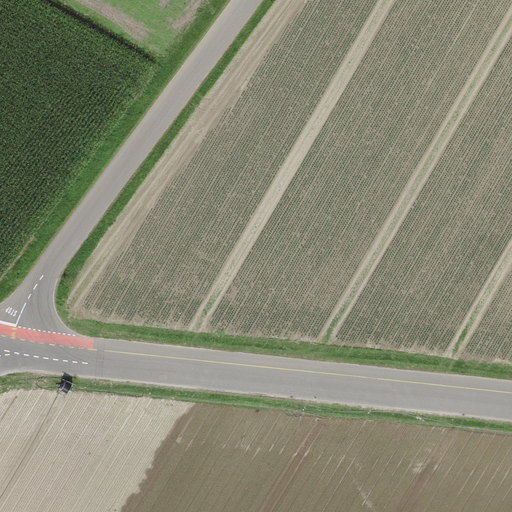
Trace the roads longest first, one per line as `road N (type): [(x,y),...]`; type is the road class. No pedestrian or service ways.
road 1 (residential): [(0,349),(511,405)]
road 2 (residential): [(247,0),(0,337)]
